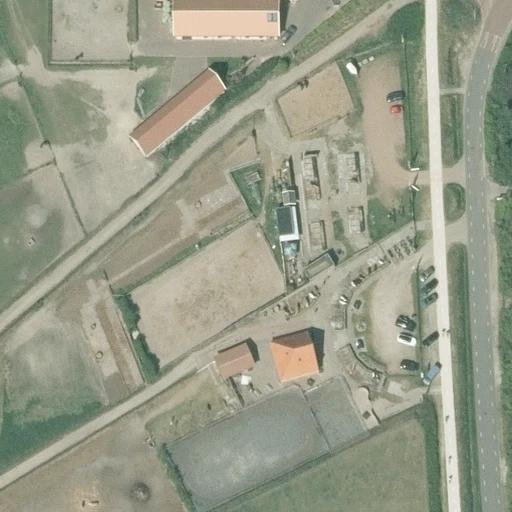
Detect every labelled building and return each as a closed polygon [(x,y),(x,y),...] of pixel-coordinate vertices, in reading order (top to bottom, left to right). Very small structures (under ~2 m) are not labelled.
[(176,41),(278,41),(278,2),(298,2),(297,0),(155,0),(156,2),(176,2),(176,41)] [(292,197),(285,197),(286,209),(293,208),(292,197)] [(289,212),(275,214),(278,241),(292,239),(289,212)] [(328,259),(303,274),(310,285),(334,270),(328,259)] [(286,342),(270,346),(280,384),(318,374),(308,336),(295,339),(286,342)] [(224,383),(255,370),(246,348),(215,361),(224,383)]
